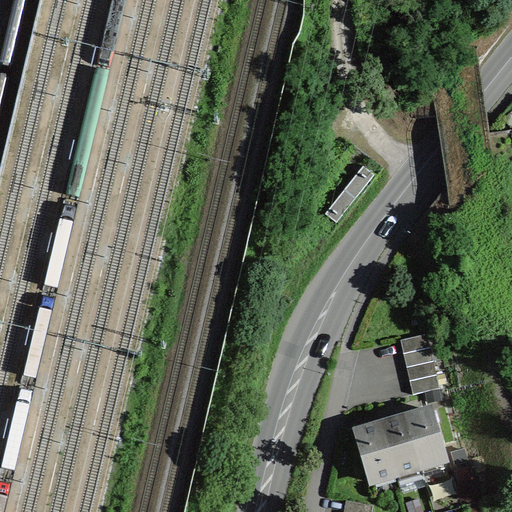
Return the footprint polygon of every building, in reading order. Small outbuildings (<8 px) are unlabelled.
[(427,333),(399,340),(413,395),(440,388),(427,333)] [(430,410),(406,417),(421,468),(445,460),(430,410)] [(406,417),(382,425),(397,475),(421,468),(406,417)] [(382,425),(356,432),(372,482),(397,475),(382,425)] [(372,511),(373,505),(346,500),(343,511),(372,511)]
